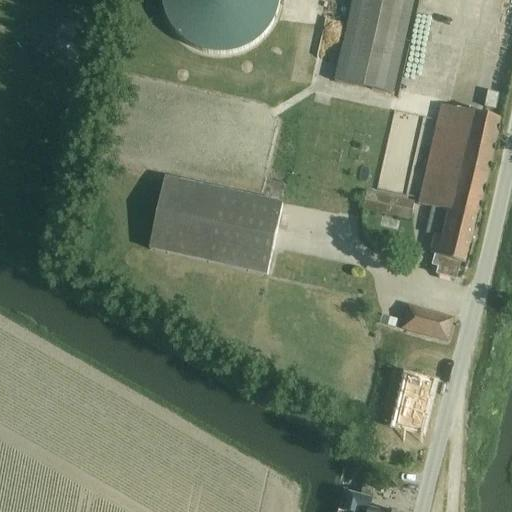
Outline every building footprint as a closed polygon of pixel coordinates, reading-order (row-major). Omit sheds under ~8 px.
[(284,16),(285,4),(285,0),(160,0),(160,3),(161,15),(164,26),(171,39),(178,47),(188,56),(198,61),(211,65),(222,66),(235,65),(247,61),(257,56),(267,48),(275,39),(281,27),(284,16)] [(393,96),(414,0),(354,0),(336,84),(393,96)] [(478,218),(500,120),(441,107),(419,206),(432,209),(426,235),(435,237),(431,256),(436,258),(434,267),(440,269),(438,276),(455,281),(460,265),(467,267),(478,218)] [(283,201),(307,207),(314,180),(289,174),(283,201)] [(268,277),(283,206),(165,180),(149,251),(268,277)] [(411,220),(414,204),(367,194),(363,210),(411,220)] [(285,208),(281,223),(293,226),(296,211),(285,208)] [(383,216),(381,225),(396,228),(397,219),(383,216)] [(448,343),(454,321),(409,307),(403,331),(448,343)] [(397,427),(421,432),(432,386),(409,380),(397,427)] [(373,511),(370,511),(372,501),(350,495),(345,511),(373,511)]
